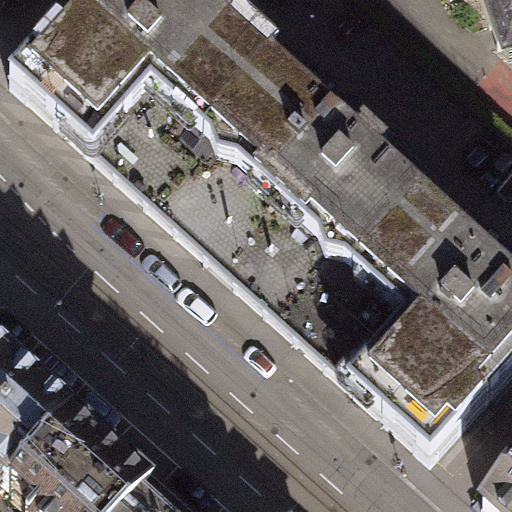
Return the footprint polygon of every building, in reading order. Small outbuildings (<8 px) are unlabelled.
[(91,0),(11,88),(435,464),(511,375),(511,282),(197,0),(91,0)] [(511,0),(447,0),(449,5),(464,0),(482,0),(498,48),(511,43),(511,0)] [(0,484),(13,496),(67,433),(0,372),(0,484)] [(137,511),(147,500),(67,433),(13,496),(27,511),(137,511)] [(511,511),(511,484),(488,511),(511,511)] [(159,511),(147,500),(137,511),(159,511)]
